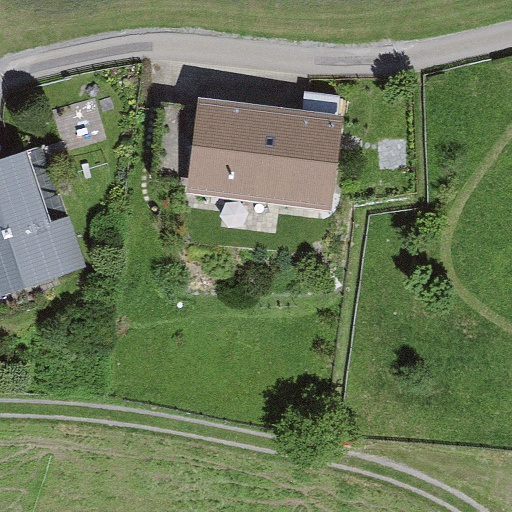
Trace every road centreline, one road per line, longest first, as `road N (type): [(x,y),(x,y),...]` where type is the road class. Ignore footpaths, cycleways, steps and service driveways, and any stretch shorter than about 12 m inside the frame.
road 1 (residential): [(511,33),(384,62),(204,48),(87,52),(0,81)]
road 2 (track): [(457,511),(407,478),(359,460),(90,407),(0,403)]
